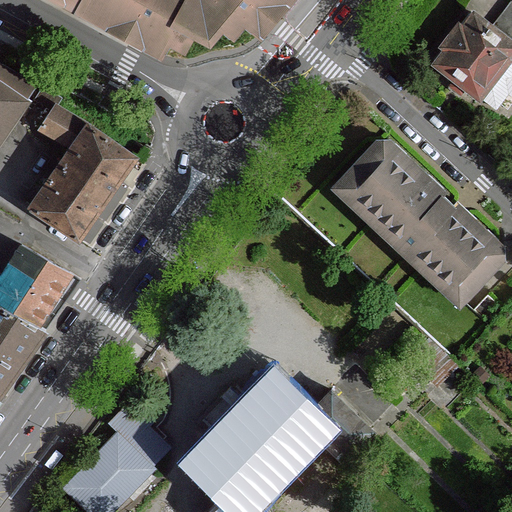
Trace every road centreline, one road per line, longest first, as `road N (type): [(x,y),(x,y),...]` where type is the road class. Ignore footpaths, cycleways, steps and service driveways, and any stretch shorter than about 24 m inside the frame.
road 1 (primary): [(0,461),(210,158)]
road 2 (residential): [(337,48),(511,207)]
road 3 (tertiary): [(1,0),(193,103)]
